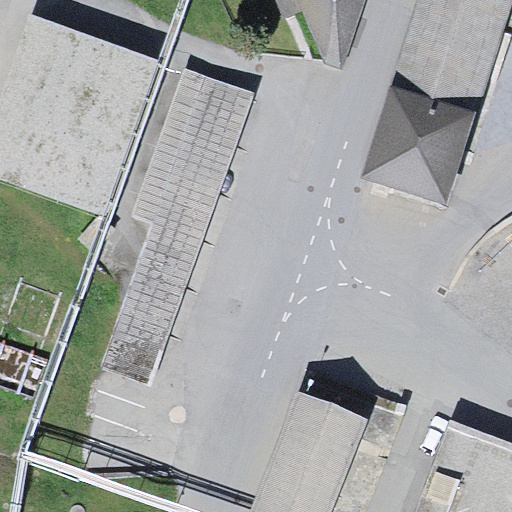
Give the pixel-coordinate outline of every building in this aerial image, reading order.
[(307,0),(339,66),(355,0),(307,0)] [(511,0),(412,0),(355,177),(446,206),(511,0)] [(271,90),(24,2),(0,68),(0,184),(106,222),(61,349),(165,386),(271,90)] [(336,511),(372,423),(300,394),(252,511),(336,511)] [(511,511),(511,445),(444,422),(413,511),(511,511)]
